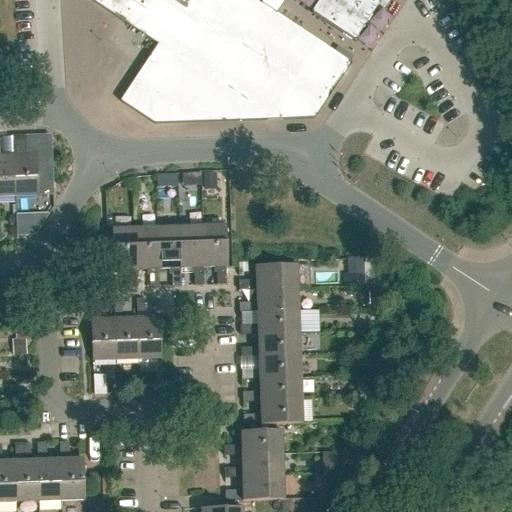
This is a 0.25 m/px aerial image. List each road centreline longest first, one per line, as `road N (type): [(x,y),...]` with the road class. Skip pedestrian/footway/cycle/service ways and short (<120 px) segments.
road 1 (residential): [(102,159),(260,147),(306,167),(435,256)]
road 2 (residential): [(43,263),(49,390),(67,410),(126,412),(146,429),(149,511)]
road 3 (tertiary): [(503,298),(415,431),(381,511)]
road 4 (unknown): [(126,412),(202,382),(207,370),(191,296)]
road 5 (tertiary): [(445,511),(511,394)]
road 6 (residential): [(43,263),(43,246),(102,159)]
